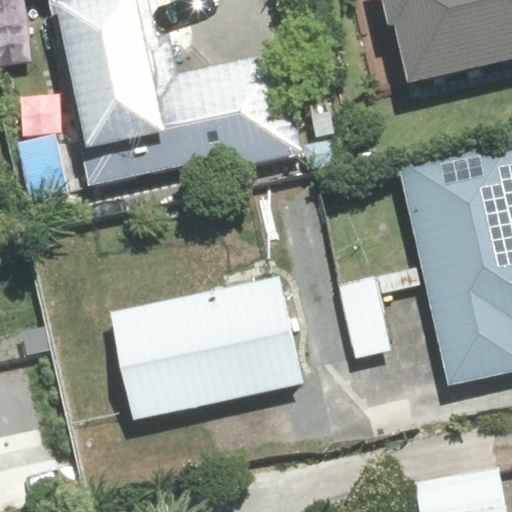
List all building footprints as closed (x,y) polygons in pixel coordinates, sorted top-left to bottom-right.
[(150,0),(93,0),(52,9),(93,197),(228,167),(230,180),(310,163),(286,56),(182,79),(174,40),(160,43),(150,0)] [(411,19),(423,76),(511,56),(511,0),(394,0),(399,22),(411,19)] [(511,141),(398,165),(448,397),(511,382),(511,141)] [(284,284),(112,320),(134,429),(307,393),(284,284)] [(511,511),(511,474),(427,491),(431,511),(511,511)]
